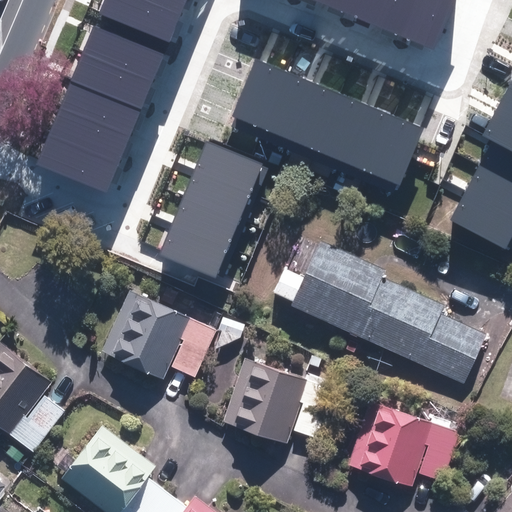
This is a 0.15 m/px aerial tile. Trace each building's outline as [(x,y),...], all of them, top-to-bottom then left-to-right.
[(105,0),(100,13),(170,41),(181,14),(146,0),(105,0)] [(146,0),(181,14),(186,0),(146,0)] [(351,15),(357,0),(325,0),(324,4),(351,15)] [(377,26),(387,0),(357,0),(351,15),(377,26)] [(406,37),(420,0),(387,0),(377,26),(406,37)] [(434,49),(454,0),(420,0),(406,37),(434,49)] [(83,53),(153,81),(164,54),(94,26),(83,53)] [(71,82),(141,112),(153,81),(83,53),(71,82)] [(284,71),(256,59),(233,116),(261,128),(284,71)] [(312,82),(284,71),(261,128),(289,139),(312,82)] [(60,109),(130,137),(141,112),(71,82),(60,109)] [(342,94),(312,82),(289,139),(319,151),(342,94)] [(511,85),(510,85),(506,92),(497,108),(511,115),(511,85)] [(369,105),(342,94),(319,151),(345,162),(369,105)] [(398,117),(369,105),(345,162),(375,174),(398,117)] [(491,140),(511,150),(511,115),(497,108),(482,135),(491,140)] [(49,135),(118,165),(130,137),(60,109),(49,135)] [(424,127),(398,117),(375,174),(401,184),(424,127)] [(37,164),(107,193),(118,165),(49,135),(37,164)] [(511,150),(491,140),(481,160),(511,176),(511,150)] [(194,171),(258,197),(270,167),(206,141),(194,171)] [(511,176),(481,160),(465,191),(511,214),(511,176)] [(183,198),(247,223),(258,197),(194,171),(183,198)] [(511,237),(511,214),(465,191),(450,221),(506,249),(511,237)] [(172,224),(235,250),(247,223),(183,198),(180,205),(172,224)] [(160,254),(223,280),(235,250),(172,224),(160,254)] [(483,335),(437,314),(441,305),(379,277),(382,271),(317,241),(288,305),(461,384),(483,335)] [(192,378),(214,330),(127,291),(99,352),(162,380),(167,367),(180,372),(192,378)] [(220,348),(241,338),(244,327),(221,321),(214,346),(220,348)] [(31,453),(63,410),(52,402),(40,394),(50,381),(0,344),(0,426),(8,433),(6,435),(31,453)] [(332,389),(242,359),(221,422),(284,443),(289,430),(303,435),(315,439),(332,389)] [(345,465),(409,487),(414,473),(440,482),(457,432),(366,402),(345,465)] [(213,511),(192,496),(185,506),(146,477),(154,467),(99,425),(58,479),(102,511),(213,511)] [(511,511),(511,486),(489,511),(511,511)]
